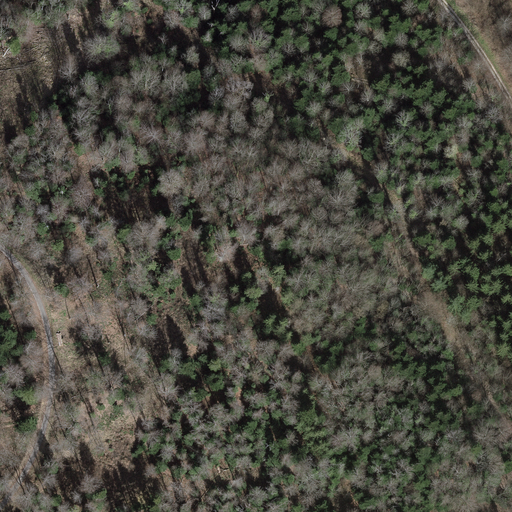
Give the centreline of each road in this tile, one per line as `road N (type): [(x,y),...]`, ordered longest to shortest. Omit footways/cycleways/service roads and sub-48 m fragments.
road 1 (track): [(0,501),(26,469),(51,362),(43,300),(16,253),(0,242)]
road 2 (track): [(438,0),(511,112)]
